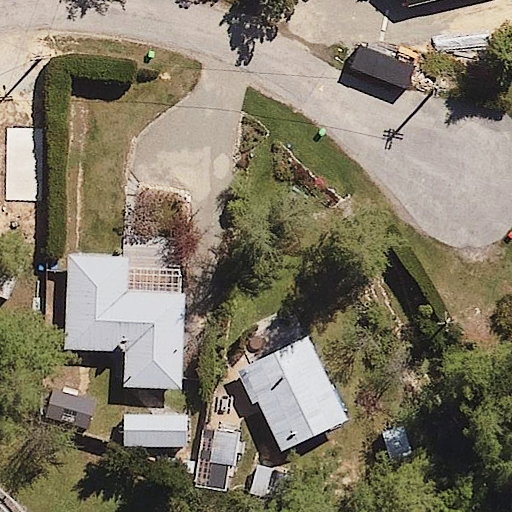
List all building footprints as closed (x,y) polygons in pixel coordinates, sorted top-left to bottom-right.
[(0,125),(0,211),(19,211),(19,238),(47,238),(49,126),(0,125)] [(165,253),(65,254),(66,346),(127,345),(127,388),(193,388),(192,293),(166,293),(165,253)] [(353,422),(309,327),(232,362),(252,405),(262,400),(285,452),(353,422)] [(188,410),(123,412),(124,450),(189,447),(188,410)] [(31,511),(5,490),(0,496),(0,511),(31,511)]
